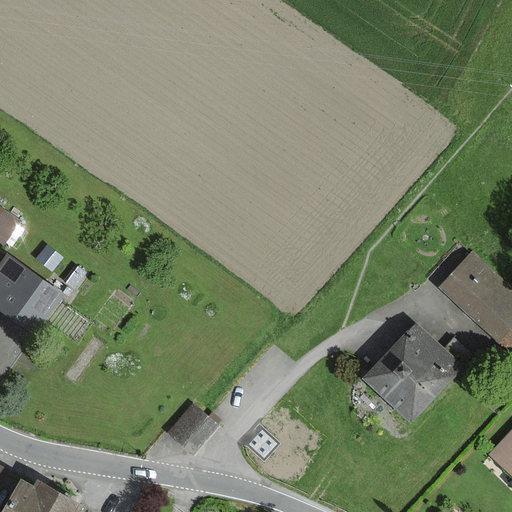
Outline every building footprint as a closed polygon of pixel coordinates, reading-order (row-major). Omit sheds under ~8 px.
[(29,218),(0,201),(0,233),(15,242),(29,218)] [(511,285),(471,249),(434,290),(496,344),(511,326),(511,285)] [(7,254),(0,265),(0,305),(35,327),(60,286),(7,254)] [(416,321),(358,381),(405,425),(463,365),(416,321)] [(196,404),(173,431),(198,454),(222,427),(196,404)] [(511,428),(487,453),(511,479),(511,428)] [(80,511),(83,507),(38,482),(34,490),(21,483),(4,511),(80,511)]
